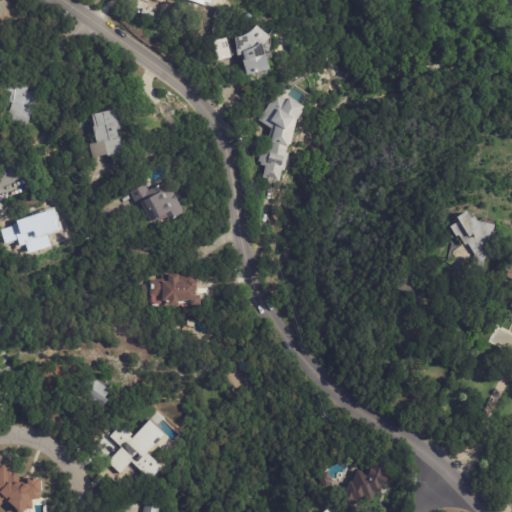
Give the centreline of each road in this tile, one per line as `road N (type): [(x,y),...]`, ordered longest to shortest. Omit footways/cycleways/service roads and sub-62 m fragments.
road 1 (tertiary): [(413,444),(319,377),(258,299),(239,242),(225,151),(209,116),(192,95),(57,0)]
road 2 (residential): [(0,436),(56,449),(77,472),(84,511)]
